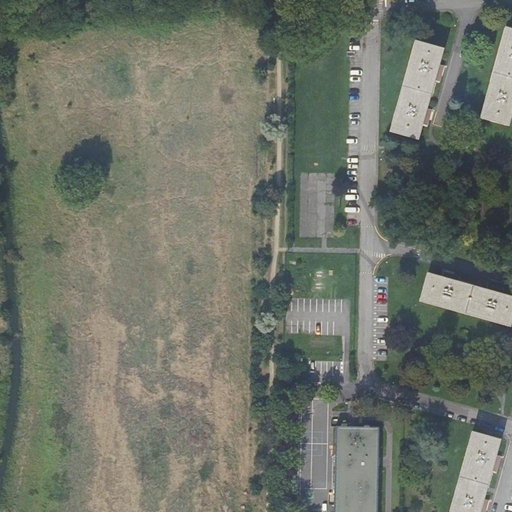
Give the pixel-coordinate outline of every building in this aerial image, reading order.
[(489,83),(480,117),(506,124),(510,110),(511,111),(511,31),(505,29),(489,83)] [(415,42),(390,131),(416,137),(419,125),(424,126),(428,112),(424,111),(433,78),(438,79),(442,65),(437,63),(441,49),(415,42)] [(427,275),(420,300),(430,303),(508,325),(511,311),(511,298),(500,295),(501,290),(487,286),(486,291),(456,283),(457,278),(443,274),(442,278),(427,275)] [(336,454),(336,467),(334,511),(375,511),(377,454),(378,427),(336,426),(336,454)] [(498,440),(472,433),(449,511),(482,511),(486,501),(481,499),(490,469),(494,470),(498,456),(494,455),(498,440)]
